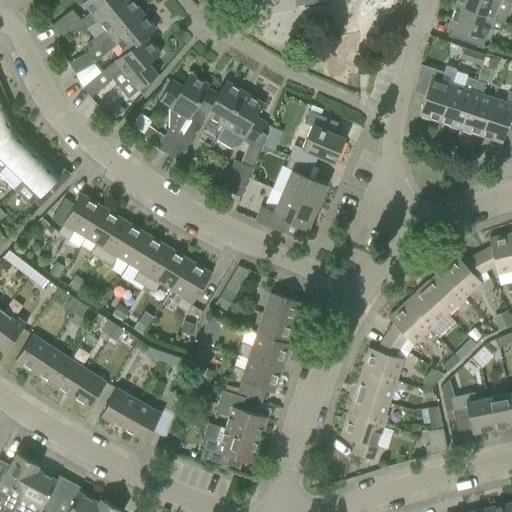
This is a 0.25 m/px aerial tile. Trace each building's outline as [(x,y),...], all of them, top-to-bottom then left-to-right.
[(72,11),(51,26),(56,38),(86,29),(97,21),(97,20),(121,0),(86,0),(83,3),(90,12),(79,21),(72,11)] [(93,38),(86,44),(87,53),(100,46),(141,12),(130,0),(121,0),(97,20),(97,21),(104,29),(93,38)] [(504,23),(511,3),(504,0),(457,0),(456,5),(504,23)] [(449,36),(469,43),(482,48),(485,40),(487,41),(491,28),(501,31),(504,23),(456,5),(448,27),(452,28),(449,36)] [(155,30),(141,12),(100,46),(106,54),(117,45),(124,54),(125,54),(146,37),(155,30)] [(124,54),(82,88),(90,98),(121,72),(138,92),(158,75),(148,64),(160,54),(146,37),(125,54),(124,54)] [(484,56),(464,49),(461,58),(481,65),(484,56)] [(68,63),(74,74),(93,64),(87,53),(68,63)] [(484,56),(481,65),(480,70),(492,74),(497,58),(485,54),(484,56)] [(430,119),(439,122),(452,85),(440,81),(443,72),(420,65),(413,92),(424,96),(418,115),(421,116),(420,118),(430,121),(430,119)] [(170,107),(169,108),(169,127),(156,149),(167,155),(180,134),(178,133),(187,119),(189,120),(196,108),(195,108),(207,89),(209,86),(189,74),(181,87),(171,81),(161,98),(159,101),(170,107)] [(452,85),(439,122),(448,125),(448,127),(457,130),(458,128),(461,129),(477,81),(467,78),(464,89),(452,85)] [(187,119),(178,133),(180,134),(167,155),(178,162),(191,140),(195,133),(198,133),(204,123),(203,118),(205,115),(224,127),(244,93),(225,81),(217,95),(207,89),(195,108),(196,108),(189,120),(187,119)] [(477,81),(461,129),(462,130),(461,132),(471,135),(471,133),(480,136),(493,99),(482,95),(486,84),(477,81)] [(0,91),(0,115),(11,111),(3,90),(0,91)] [(480,136),(489,139),(489,141),(498,144),(499,142),(502,143),(506,130),(511,131),(511,92),(509,91),(505,103),(493,99),(480,136)] [(224,127),(216,140),(231,149),(240,146),(243,142),(246,138),(254,143),(255,141),(266,124),(255,118),(263,104),(244,93),(224,127)] [(312,106),(309,112),(320,117),(322,111),(312,106)] [(11,111),(0,115),(0,140),(19,127),(18,127),(11,111)] [(293,145),(288,156),(290,157),(294,159),(312,166),(317,155),(334,163),(344,139),(327,132),(331,121),(320,117),(309,112),(305,123),(311,126),(301,149),(293,145)] [(139,114),(131,127),(142,135),(151,122),(139,114)] [(19,127),(0,140),(0,159),(6,166),(32,140),(19,127)] [(270,129),(262,147),(271,151),(274,152),(282,134),(270,129)] [(6,166),(0,172),(0,173),(15,189),(22,182),(48,155),(32,140),(6,166)] [(262,147),(259,156),(262,157),(270,154),(271,151),(262,147)] [(30,190),(44,203),(60,187),(54,182),(65,170),(48,155),(22,182),(30,190)] [(283,193),(316,207),(325,185),(308,177),(312,166),(290,157),(285,168),(292,171),(283,193)] [(223,188),(222,189),(230,192),(240,197),(247,180),(249,175),(252,168),(235,160),(223,188)] [(316,207),(283,193),(274,214),(259,208),(254,220),(262,224),(284,233),(288,223),(306,230),(316,207)] [(81,194),(57,234),(68,241),(79,247),(85,237),(103,208),(81,194)] [(90,254),(100,260),(124,221),(103,208),(85,237),(96,244),(90,254)] [(40,220),(34,228),(40,233),(47,226),(40,220)] [(128,263),(146,234),(124,221),(100,260),(111,267),(117,257),(128,263)] [(146,234),(128,263),(139,270),(133,280),(143,286),(167,247),(146,234)] [(511,236),(511,234),(488,239),(490,247),(476,254),(485,271),(495,266),(497,274),(498,274),(499,275),(511,271),(511,236)] [(167,247),(143,286),(154,293),(160,283),(171,290),(189,260),(167,247)] [(8,250),(3,257),(16,268),(29,278),(34,271),(21,261),(8,250)] [(475,276),(485,271),(476,254),(462,262),(457,256),(440,271),(464,298),(481,283),(475,276)] [(93,257),(88,265),(94,268),(99,261),(93,257)] [(189,260),(171,290),(182,296),(176,306),(187,313),(200,291),(211,274),(189,260)] [(56,262),(49,273),(58,279),(65,268),(56,262)] [(250,271),(238,267),(224,289),(235,296),(250,271)] [(29,278),(32,280),(42,288),(48,281),(34,271),(29,278)] [(466,300),(464,298),(440,271),(422,287),(447,314),(456,305),(458,307),(466,300)] [(75,275),(68,286),(78,293),(86,282),(75,275)] [(439,324),(437,322),(447,314),(422,287),(405,302),(429,329),(431,331),(439,324)] [(224,289),(220,296),(230,303),(235,296),(224,289)] [(97,292),(92,300),(101,305),(106,297),(97,292)] [(262,316),(292,325),(299,302),(270,293),(262,316)] [(220,296),(215,304),(226,310),(230,303),(220,296)] [(73,313),(80,303),(73,298),(66,309),(73,313)] [(385,337),(400,347),(406,338),(412,345),(429,329),(405,302),(388,318),(393,323),(385,337)] [(80,318),(87,307),(80,303),(73,313),(80,318)] [(118,305),(112,315),(122,321),(128,311),(118,305)] [(493,318),(499,331),(511,324),(511,321),(507,311),(493,318)] [(3,312),(0,315),(0,349),(4,352),(26,324),(17,317),(14,321),(3,312)] [(255,338),(288,348),(289,344),(286,343),(292,325),(262,316),(255,338)] [(109,336),(116,326),(109,321),(102,332),(109,336)] [(138,322),(134,329),(142,334),(146,328),(138,322)] [(184,323),(180,333),(191,337),(194,327),(184,323)] [(117,341),(123,330),(116,326),(109,336),(117,341)] [(474,328),(467,335),(475,343),(482,336),(474,328)] [(204,334),(200,346),(210,349),(212,350),(216,338),(204,334)] [(34,373),(51,347),(32,335),(26,344),(15,361),(34,373)] [(504,336),(495,340),(498,348),(508,344),(504,336)] [(361,370),(396,381),(403,359),(394,356),(400,347),(385,337),(376,350),(368,348),(361,370)] [(248,359),(248,360),(280,371),(288,348),(255,338),(252,346),(241,343),(237,355),(248,359)] [(200,346),(196,356),(206,360),(210,349),(200,346)] [(34,373),(52,385),(69,359),(51,347),(34,373)] [(146,356),(161,361),(164,353),(148,347),(146,356)] [(177,366),(180,358),(164,353),(161,361),(177,366)] [(454,355),(442,366),(448,372),(459,361),(454,355)] [(52,385),(70,397),(87,370),(69,359),(52,385)] [(273,393),(280,371),(248,360),(244,370),(233,367),(229,379),(273,393)] [(194,367),(190,379),(198,381),(202,369),(194,367)] [(87,370),(70,397),(88,409),(99,392),(105,383),(87,370)] [(398,381),(396,381),(361,370),(354,392),(388,403),(392,391),(394,392),(398,381)] [(426,387),(434,385),(444,376),(435,370),(426,379),(424,387),(426,387)] [(449,379),(441,388),(446,412),(452,411),(466,408),(472,434),(493,429),(487,397),(476,400),(475,393),(454,397),(449,379)] [(431,387),(422,388),(423,399),(433,398),(431,387)] [(123,428),(138,401),(116,389),(110,398),(100,416),(123,428)] [(208,423),(208,424),(258,440),(265,417),(241,410),(245,398),(222,391),(215,412),(228,417),(224,429),(208,423)] [(347,413),(382,425),(386,415),(384,414),(388,403),(354,392),(347,413)] [(487,397),(493,429),(511,425),(511,412),(508,393),(487,397)] [(138,401),(123,428),(145,441),(155,424),(161,414),(138,401)] [(439,408),(427,411),(431,430),(432,430),(443,428),(439,408)] [(382,425),(347,413),(340,436),(356,441),(352,454),(372,460),(377,446),(375,446),(379,434),(382,425)] [(203,438),(206,439),(206,440),(200,459),(222,467),(226,455),(250,463),(258,440),(208,424),(203,438)] [(435,443),(445,441),(443,428),(432,430),(435,443)] [(169,434),(164,449),(176,453),(181,438),(169,434)] [(0,493),(1,494),(0,496),(0,509),(5,511),(12,511),(20,497),(38,465),(16,454),(10,465),(0,460),(0,493)] [(20,497),(12,511),(53,511),(61,498),(50,492),(56,480),(36,469),(38,465),(20,497)] [(53,511),(94,511),(99,504),(98,503),(78,492),(71,504),(61,498),(53,511)] [(99,504),(94,511),(121,511),(122,511),(101,500),(101,499),(98,503),(99,504)]
